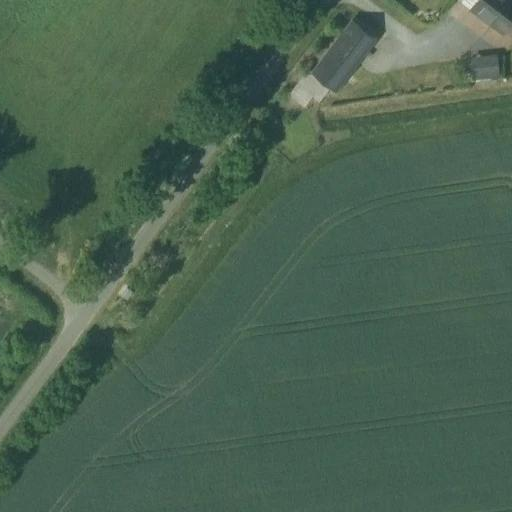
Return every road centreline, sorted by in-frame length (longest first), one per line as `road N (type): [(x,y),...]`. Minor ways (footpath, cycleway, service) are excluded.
road 1 (unclassified): [(327,0),(92,317)]
road 2 (unclassified): [(92,317),(0,439)]
